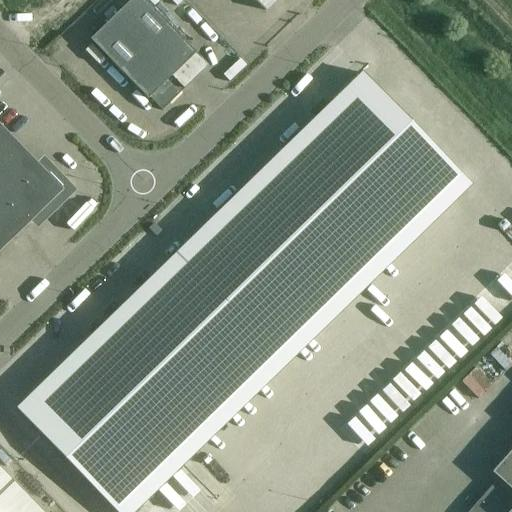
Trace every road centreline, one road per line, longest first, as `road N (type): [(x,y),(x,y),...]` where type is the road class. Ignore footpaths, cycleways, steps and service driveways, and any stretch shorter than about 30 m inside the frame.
road 1 (unclassified): [(352,0),(149,191)]
road 2 (residential): [(149,191),(0,33)]
road 3 (unclassified): [(149,191),(0,335)]
